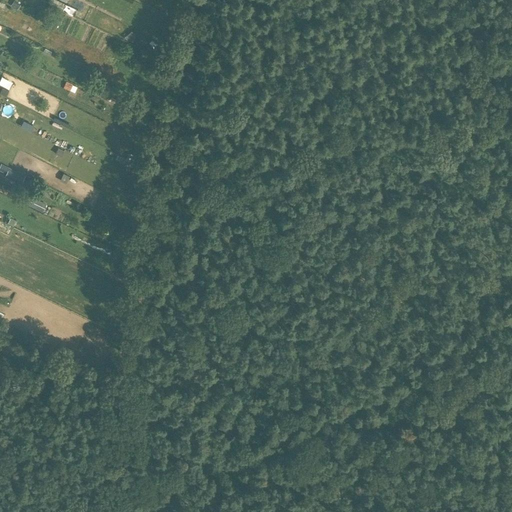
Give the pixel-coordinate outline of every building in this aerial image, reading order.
[(62,10),(65,5),(65,4),(56,0),(48,0),(47,3),(62,10)] [(15,1),(11,5),(17,9),(20,5),(15,1)] [(65,5),(62,10),(62,11),(75,17),(78,11),(65,5)] [(128,42),(135,36),(132,31),(124,37),(128,42)] [(26,176),(1,164),(0,166),(0,170),(6,174),(5,176),(21,185),(26,176)] [(24,193),(20,202),(34,209),(38,200),(24,193)]
